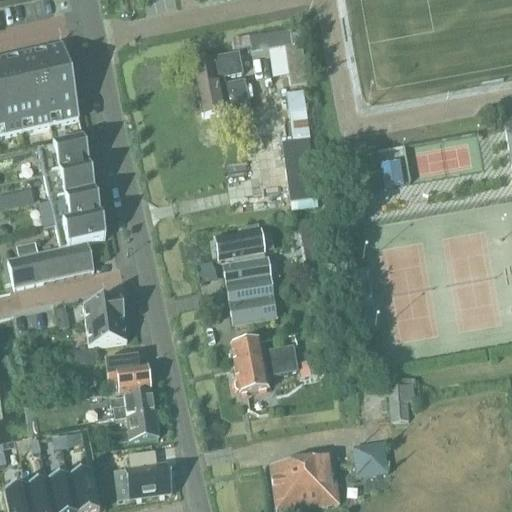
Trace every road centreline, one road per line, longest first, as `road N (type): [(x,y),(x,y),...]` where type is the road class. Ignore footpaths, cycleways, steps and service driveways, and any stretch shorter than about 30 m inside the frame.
road 1 (tertiary): [(148,271),(96,24)]
road 2 (tertiary): [(200,509),(148,271)]
road 3 (residential): [(0,308),(148,271)]
